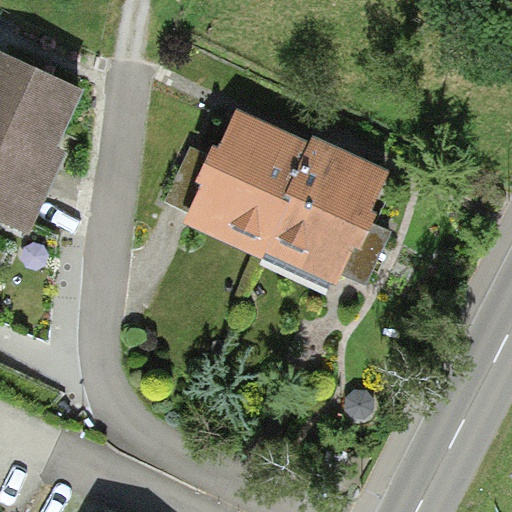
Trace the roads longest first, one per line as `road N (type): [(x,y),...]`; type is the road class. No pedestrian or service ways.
road 1 (residential): [(130,66),(100,288),(107,374),(136,432),(242,511)]
road 2 (secondary): [(413,511),(511,317)]
road 3 (residential): [(0,426),(200,511)]
